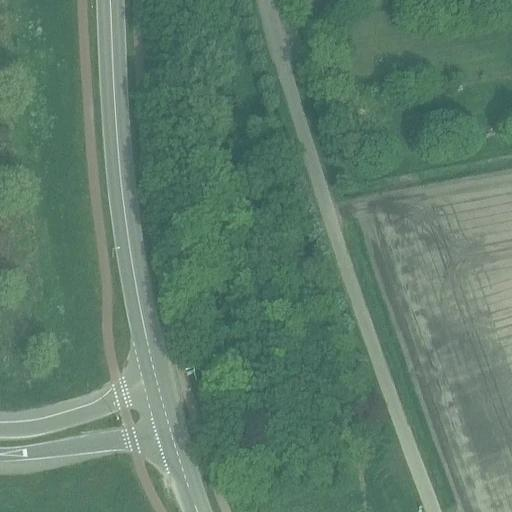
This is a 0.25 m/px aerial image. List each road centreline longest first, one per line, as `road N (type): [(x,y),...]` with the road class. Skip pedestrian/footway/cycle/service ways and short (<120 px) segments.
road 1 (tertiary): [(158,392),(124,208),(111,0)]
road 2 (unclassified): [(374,341),(264,0)]
road 3 (tertiary): [(168,428),(387,380)]
road 4 (tertiary): [(374,341),(158,392)]
road 5 (motorway): [(0,455),(168,428)]
road 6 (motorway): [(158,392),(0,431)]
road 7 (tertiary): [(511,312),(374,341)]
road 8 (unclassified): [(435,511),(387,380)]
road 9 (tertiary): [(387,380),(511,358)]
